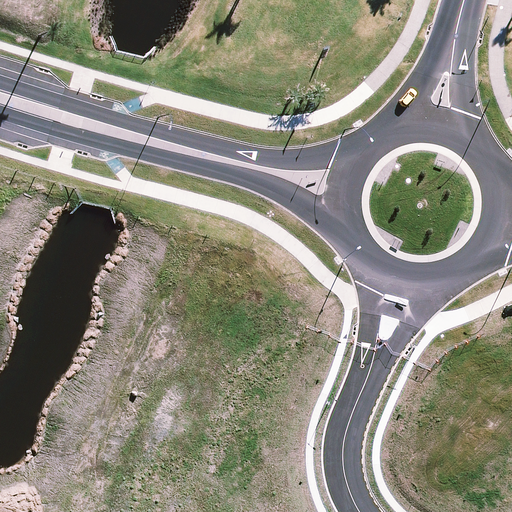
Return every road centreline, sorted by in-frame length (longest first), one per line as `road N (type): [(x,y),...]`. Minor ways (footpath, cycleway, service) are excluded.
road 1 (secondary): [(353,235),(252,179),(0,113)]
road 2 (secondary): [(0,82),(243,153),(285,158),(357,150)]
road 3 (residential): [(406,270),(349,413),(343,460),(361,511)]
